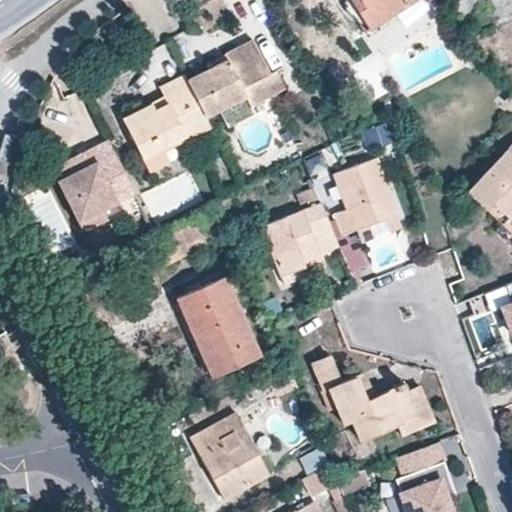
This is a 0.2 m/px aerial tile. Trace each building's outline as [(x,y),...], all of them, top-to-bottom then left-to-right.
[(372,28),(416,0),(347,0),(347,3),(347,6),(348,10),(351,14),(354,16),(356,18),(359,19),(361,19),(363,19),(365,19),(372,28)] [(482,29),(511,20),(511,0),(454,0),(460,19),(478,14),(482,29)] [(485,43),(476,31),(470,36),(478,47),(485,43)] [(216,65),(188,79),(207,115),(248,95),(252,104),(285,85),(278,71),(272,74),(255,40),(241,47),(214,61),(216,65)] [(189,140),(214,127),(207,115),(188,79),(186,75),(171,82),(161,87),(168,102),(155,109),(153,103),(124,118),(153,173),(157,170),(158,172),(172,165),(165,152),(181,145),(183,148),(191,144),(189,140)] [(220,109),(225,123),(250,114),(245,101),(220,109)] [(371,128),(377,147),(395,142),(389,123),(371,128)] [(372,148),(377,147),(371,128),(366,130),(372,148)] [(289,131),(284,134),(289,144),(294,141),(289,131)] [(19,137),(6,133),(0,151),(0,160),(12,163),(19,137)] [(101,204),(133,187),(107,133),(89,143),(93,151),(80,158),(76,150),(56,160),(72,190),(64,194),(82,228),(107,215),(101,204)] [(82,147),(76,150),(80,158),(93,151),(89,143),(82,147)] [(511,144),(468,190),(487,208),(493,202),(511,219),(511,144)] [(320,154),(305,160),(310,173),(325,167),(320,154)] [(378,157),(334,173),(347,209),(333,214),(340,233),(341,235),(348,233),(356,229),(397,214),(378,157)] [(323,259),(321,254),(319,249),(337,241),(335,236),(321,202),(262,228),(281,276),(306,266),(323,259)] [(203,209),(194,214),(208,243),(218,238),(203,209)] [(208,243),(194,214),(152,235),(167,264),(208,243)] [(402,226),(397,214),(356,229),(361,242),(402,226)] [(339,246),(356,287),(364,284),(359,269),(371,264),(358,240),(351,242),(348,233),(341,235),(340,233),(335,236),(337,241),(339,246)] [(321,254),(339,246),(337,241),(319,249),(321,254)] [(310,275),(306,266),(281,276),(284,284),(310,275)] [(226,277),(178,299),(211,375),(259,354),(226,277)] [(511,302),(505,283),(469,297),(475,313),(503,302),(504,305),(511,302)] [(0,353),(2,361),(16,356),(9,333),(0,335),(0,353)] [(371,396),(360,374),(343,379),(331,354),(311,363),(323,390),(328,388),(343,424),(351,422),(359,440),(398,425),(402,436),(435,422),(420,385),(408,390),(404,382),(376,395),(371,396)] [(298,389),(287,364),(265,375),(275,397),(286,393),(298,389)] [(366,371),(360,374),(371,396),(376,395),(366,371)] [(236,412),(190,437),(226,498),(271,474),(236,412)] [(347,432),(331,438),(343,462),(357,454),(347,432)] [(409,473),(446,461),(440,444),(404,458),(409,473)] [(446,461),(409,473),(414,488),(401,494),(407,511),(453,511),(448,498),(442,479),(451,476),(446,461)] [(346,496),(340,483),(331,464),(303,479),(313,495),(329,488),(336,501),(346,496)] [(376,490),(368,472),(340,483),(346,496),(349,501),(376,490)] [(457,495),(451,476),(442,479),(448,498),(457,495)] [(320,511),(315,503),(296,511),(295,510),(291,511),(320,511)]
